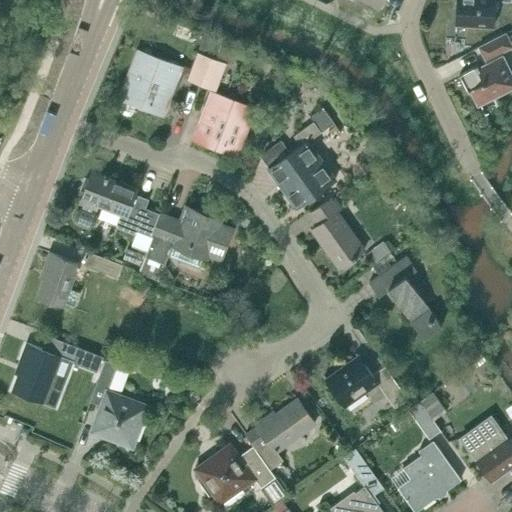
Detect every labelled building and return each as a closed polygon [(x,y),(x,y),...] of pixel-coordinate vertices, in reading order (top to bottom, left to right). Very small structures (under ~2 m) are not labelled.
[(352,0),(355,1),(355,0),(360,0),(378,9),(382,0),(352,0)] [(457,0),(456,24),(494,26),(495,0),(511,1),(511,0),(457,0)] [(511,45),(505,33),(479,47),(486,59),(511,46),(511,45)] [(233,63),(238,50),(222,43),(217,56),(233,63)] [(189,78),(203,83),(212,57),(198,52),(189,78)] [(130,114),(133,112),(136,103),(162,113),(179,68),(140,54),(119,107),(120,110),(122,112),(127,114),(130,114)] [(477,65),(459,74),(468,92),(471,91),(478,104),(511,87),(511,75),(502,56),(479,68),(477,65)] [(212,57),(203,83),(216,88),(225,62),(212,57)] [(214,95),(197,139),(236,154),(253,109),(214,95)] [(337,127),(324,108),(323,107),(310,116),(314,122),(294,136),(301,146),(291,154),(281,140),(260,155),(298,207),(336,180),(309,142),(322,133),(324,136),(337,127)] [(154,237),(163,214),(146,207),(149,200),(136,195),(138,189),(94,172),(82,203),(85,204),(82,209),(78,211),(76,216),(78,221),(90,226),(95,224),(97,218),(95,214),(91,212),(93,207),(97,209),(99,206),(122,215),(117,228),(135,235),(137,230),(154,237)] [(334,198),(311,214),(319,225),(313,229),(340,268),(366,250),(339,212),(342,209),(334,198)] [(163,214),(154,237),(140,273),(158,280),(172,244),(173,244),(169,255),(200,266),(203,257),(207,259),(209,254),(222,259),(233,229),(221,224),(222,220),(187,206),(181,221),(163,214)] [(390,236),(365,254),(373,264),(397,247),(390,236)] [(47,271),(37,296),(64,307),(79,267),(80,267),(82,264),(51,252),(44,270),(47,271)] [(91,253),(86,266),(117,278),(122,265),(91,253)] [(379,274),(369,281),(379,295),(389,288),(425,337),(442,324),(407,275),(417,268),(407,254),(396,261),(390,253),(373,265),(379,274)] [(24,365),(14,390),(43,401),(56,406),(67,376),(55,372),(60,357),(97,372),(102,357),(76,347),(48,336),(43,350),(27,343),(19,363),(24,365)] [(476,348),(462,358),(467,364),(481,354),(476,348)] [(105,360),(90,400),(101,405),(91,430),(132,446),(148,405),(107,389),(117,364),(137,372),(140,366),(120,358),(120,357),(107,352),(105,360)] [(359,355),(326,378),(346,407),(367,392),(375,402),(386,395),(395,407),(408,398),(385,366),(373,374),(359,355)] [(420,400),(432,416),(444,407),(432,391),(420,400)] [(245,433),(270,468),(282,459),(276,450),(315,423),(297,398),(270,417),(269,415),(256,424),(257,425),(245,433)] [(441,430),(432,416),(420,400),(408,408),(429,438),(441,430)] [(511,442),(492,415),(461,437),(492,480),(507,470),(511,476),(511,442)] [(410,478),(398,486),(416,511),(461,479),(433,439),(419,450),(421,453),(403,467),(410,478)] [(275,476),(270,468),(253,445),(237,456),(229,445),(216,454),(217,456),(198,470),(204,478),(199,482),(210,497),(213,495),(219,503),(253,479),(259,487),(275,476)] [(354,490),(331,506),(334,511),(384,511),(372,495),(383,487),(355,447),(343,456),(364,485),(355,492),(354,490)] [(282,484),(274,489),(281,498),(288,493),(282,484)] [(281,499),(273,505),(278,511),(279,511),(287,507),(281,499)]
